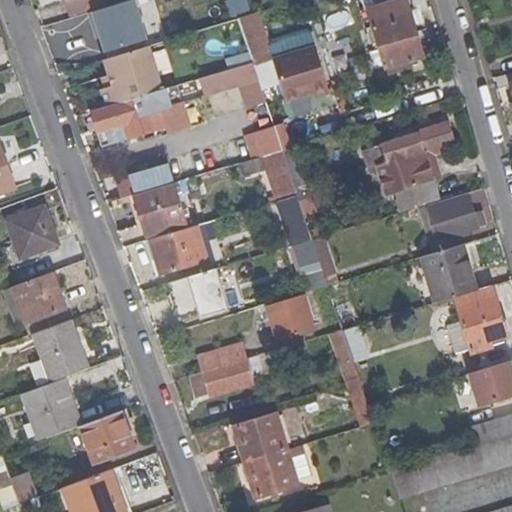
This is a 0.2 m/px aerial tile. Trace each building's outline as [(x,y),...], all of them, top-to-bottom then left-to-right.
[(105,0),(74,0),(65,3),(70,20),(87,15),(108,8),(105,0)] [(226,0),(230,14),(252,8),(249,0),(226,0)] [(421,58),(403,0),(401,0),(398,1),(373,9),(367,10),(384,69),(421,58)] [(370,0),(373,9),(398,1),(397,0),(370,0)] [(108,8),(87,15),(92,31),(96,29),(99,39),(104,54),(144,42),(132,1),(108,8)] [(251,64),(252,66),(268,61),(265,51),(253,17),(237,22),(251,64)] [(269,64),(272,63),(315,50),(311,37),(265,51),(268,61),(269,64)] [(149,49),(105,62),(110,79),(113,89),(101,93),(106,109),(122,104),(162,92),(149,49)] [(315,50),(272,63),(285,105),(312,97),(314,102),(329,97),(315,50)] [(101,93),(113,89),(110,79),(98,82),(101,93)] [(106,109),(90,114),(97,135),(123,127),(128,143),(165,132),(167,138),(190,131),(182,106),(171,109),(166,91),(162,92),(122,104),(106,109)] [(446,125),(361,150),(369,175),(382,172),(390,194),(428,182),(419,154),(452,144),(446,125)] [(0,147),(0,191),(13,187),(0,147)] [(296,196),(298,203),(308,200),(290,148),(281,151),(296,196)] [(274,203),(279,201),(296,196),(281,151),(259,158),(274,203)] [(123,178),(114,182),(120,200),(133,196),(172,185),(166,166),(135,175),(131,164),(120,166),(123,178)] [(144,243),(146,242),(145,236),(184,225),(172,185),(133,196),(142,224),(116,233),(122,250),(144,243)] [(483,216),(477,217),(470,194),(423,207),(437,252),(471,242),(469,234),(487,229),(483,216)] [(298,203),(296,196),(279,201),(286,219),(302,215),(298,203)] [(44,210),(7,223),(20,260),(58,247),(44,210)] [(146,242),(144,243),(154,279),(206,263),(195,228),(146,242)] [(315,242),(324,273),(334,270),(325,239),(315,242)] [(456,298),(476,292),(470,273),(462,247),(421,259),(435,305),(456,298)] [(201,318),(226,311),(215,271),(167,285),(169,293),(165,298),(168,310),(174,311),(177,320),(199,314),(201,318)] [(51,274),(10,289),(28,337),(31,336),(69,322),(51,274)] [(476,292),(456,298),(472,352),(487,348),(485,342),(506,336),(491,288),(476,292)] [(276,344),(315,333),(304,298),(265,309),(276,344)] [(69,322),(31,336),(48,384),(63,379),(87,370),(69,322)] [(361,354),(353,329),(341,333),(350,358),(361,354)] [(211,356),(172,367),(176,383),(188,379),(203,375),(215,371),(211,356)] [(268,360),(205,379),(203,375),(188,379),(195,400),(210,396),(209,393),(272,374),(268,360)] [(511,371),(509,362),(469,374),(480,408),(511,397),(511,371)] [(372,425),(357,378),(345,382),(361,429),(372,425)] [(38,439),(79,425),(63,379),(48,384),(21,394),(38,439)] [(92,463),(132,450),(118,412),(79,425),(92,463)] [(480,444),(511,433),(511,416),(475,427),(480,444)] [(243,464),(284,452),(274,417),(232,429),(243,464)] [(511,433),(480,444),(388,472),(397,502),(511,466),(511,433)] [(284,452),(243,464),(253,500),(295,487),(294,484),(310,479),(300,447),(284,452)] [(0,452),(0,505),(2,510),(30,500),(12,448),(0,452)] [(120,466),(132,501),(166,490),(154,455),(120,466)] [(69,511),(123,511),(109,472),(61,488),(69,511)]
